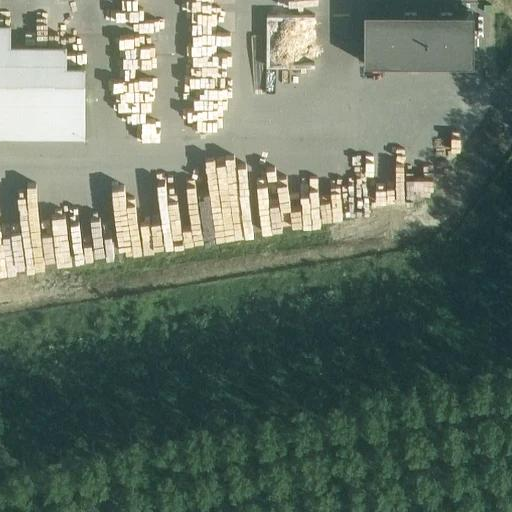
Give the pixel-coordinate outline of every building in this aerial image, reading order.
[(135,2),(119,2),(118,0),(103,0),(104,26),(135,26),(135,2)] [(155,9),(156,0),(142,0),(141,7),(155,9)] [(344,0),(347,17),(359,15),(356,0),(344,0)] [(157,6),(157,27),(195,26),(194,5),(157,6)] [(505,15),(397,15),(397,67),(505,67),(505,15)] [(0,136),(86,137),(87,65),(68,65),(68,43),(12,43),(12,22),(0,22),(0,136)] [(273,22),(274,42),(290,42),(289,22),(273,22)] [(133,84),(124,116),(137,120),(146,88),(133,84)] [(277,116),(294,114),(292,97),(275,99),(277,116)]
